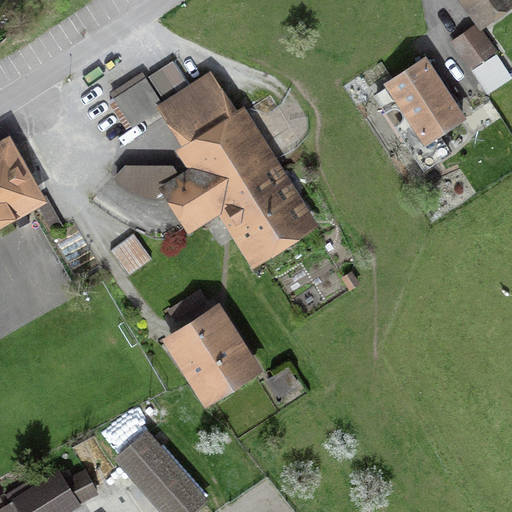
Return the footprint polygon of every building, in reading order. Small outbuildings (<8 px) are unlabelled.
[(511,0),(453,0),(479,33),(511,7),(511,0)] [(472,28),(448,45),(468,73),(492,56),(472,28)] [(425,63),(383,89),(424,152),(465,126),(425,63)] [(168,66),(111,103),(129,130),(155,113),(186,93),(168,66)] [(158,197),(187,241),(216,222),(251,274),(317,231),(241,114),(235,118),(209,78),(186,93),(155,113),(181,154),(176,157),(189,177),(158,197)] [(0,150),(0,238),(48,212),(11,145),(0,150)] [(128,208),(127,189),(98,191),(99,210),(128,208)] [(128,274),(152,258),(134,233),(111,249),(128,274)] [(199,290),(170,309),(176,319),(205,301),(199,290)] [(213,314),(176,337),(211,393),(248,370),(213,314)] [(111,453),(167,511),(181,511),(206,489),(143,423),(111,453)] [(59,467),(0,502),(0,511),(58,511),(96,490),(82,467),(65,477),(59,467)]
